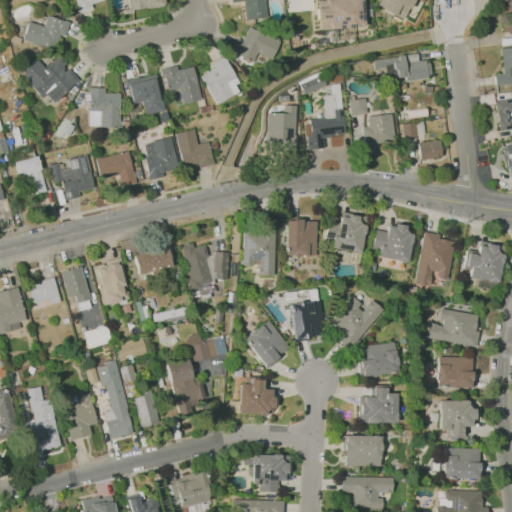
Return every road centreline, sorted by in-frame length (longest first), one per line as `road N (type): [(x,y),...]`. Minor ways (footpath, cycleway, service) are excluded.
road 1 (tertiary): [(511,210),(317,184),(260,189),(0,251)]
road 2 (residential): [(314,444),(216,445),(0,496)]
road 3 (residential): [(458,37),(472,205)]
road 4 (residential): [(511,328),(502,376),(511,466)]
